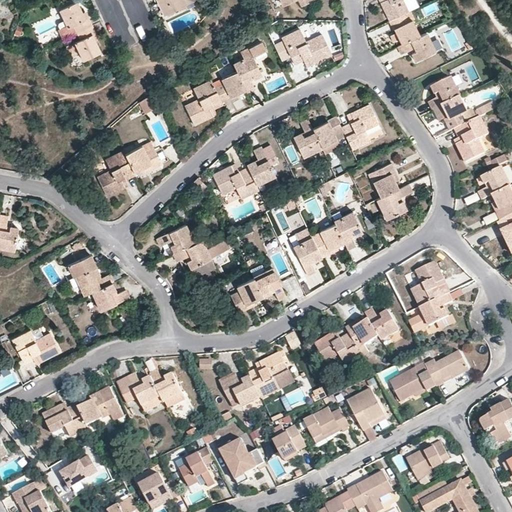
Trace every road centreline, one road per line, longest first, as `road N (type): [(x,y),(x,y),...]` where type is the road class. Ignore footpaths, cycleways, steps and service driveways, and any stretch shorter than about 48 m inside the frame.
road 1 (residential): [(435,224),(253,337),(157,337)]
road 2 (residential): [(109,242),(226,134),(343,74),(361,73)]
road 3 (residential): [(450,410),(308,484),(226,511)]
road 4 (residential): [(361,73),(385,88),(439,166),(444,191),(435,224)]
road 5 (residential): [(157,337),(106,352),(0,407)]
road 6 (residential): [(435,224),(485,278),(511,338)]
road 7 (residential): [(0,181),(60,198),(109,242)]
